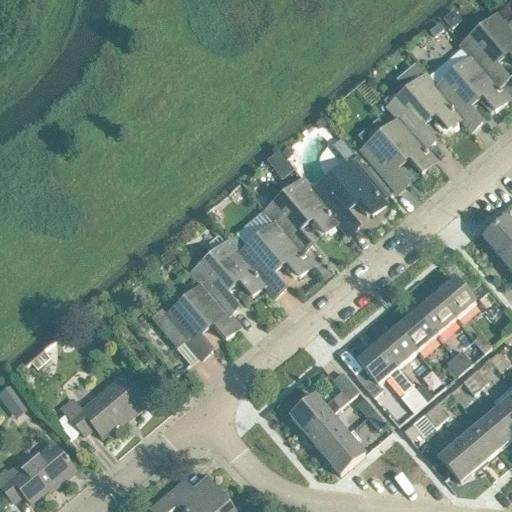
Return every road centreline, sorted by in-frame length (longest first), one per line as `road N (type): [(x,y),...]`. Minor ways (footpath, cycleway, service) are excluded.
road 1 (residential): [(203,415),(511,155)]
road 2 (residential): [(401,511),(301,500),(270,485),(203,415)]
road 3 (residential): [(87,511),(203,415)]
